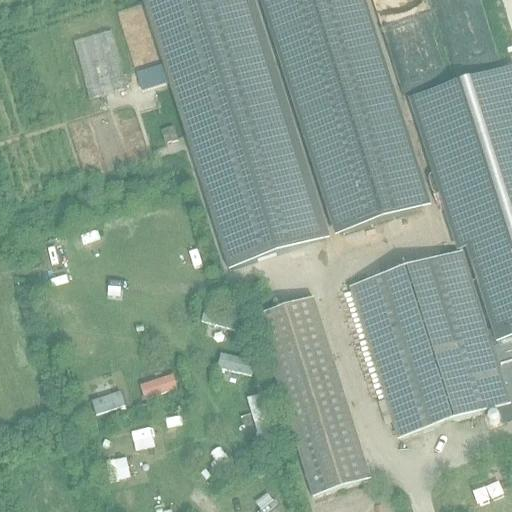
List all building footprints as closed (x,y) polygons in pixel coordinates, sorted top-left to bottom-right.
[(142,0),(144,5),(229,272),(324,241),(247,0),(142,0)] [(369,0),(264,0),(340,237),(435,206),(369,0)] [(511,71),(511,68),(415,99),(493,348),(511,341),(511,71)] [(460,253),(351,288),(399,440),(508,406),(507,403),(511,401),(511,341),(493,348),(490,349),(460,253)] [(313,499),(370,481),(358,443),(359,443),(313,300),(256,318),(301,461),(313,499)]
